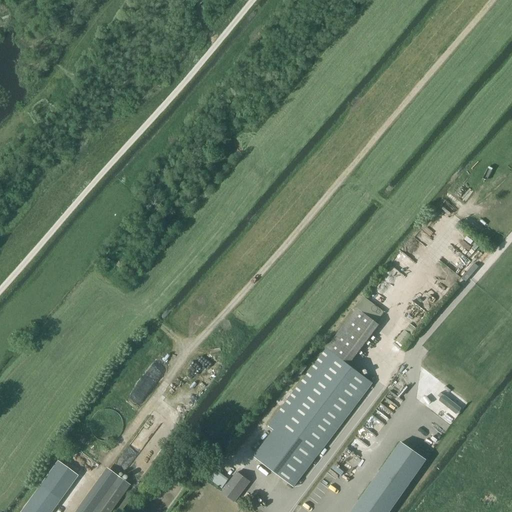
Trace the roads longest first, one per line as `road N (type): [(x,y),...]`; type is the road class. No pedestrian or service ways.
road 1 (track): [(511,236),(283,511)]
road 2 (track): [(0,291),(215,46)]
road 3 (unknown): [(333,511),(405,411)]
